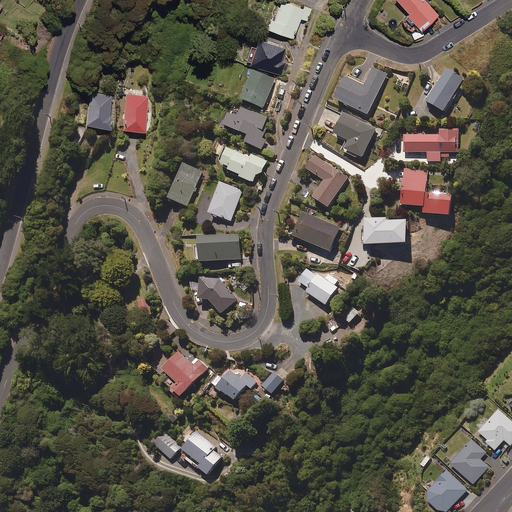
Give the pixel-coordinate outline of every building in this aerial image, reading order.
[(438,16),(423,0),(394,0),(405,12),(398,19),(410,33),(416,27),(420,32),(438,16)] [(311,12),(283,1),(278,12),(275,11),(268,29),(294,39),(301,19),(307,21),(311,12)] [(258,48),(253,46),(248,60),(252,61),(250,65),(282,75),(286,62),(283,61),(287,48),(260,39),(258,48)] [(388,77),(373,71),(365,90),(348,82),(337,104),(369,119),(388,77)] [(465,82),(447,71),(427,106),(445,116),(465,82)] [(276,80),(256,73),(245,102),(265,110),(276,80)] [(113,95),(91,93),(87,126),(111,129),(113,116),(111,116),(113,95)] [(148,96),(127,95),(125,131),(146,132),(148,96)] [(273,122),(246,111),(242,121),(232,117),(228,129),(254,139),(251,147),(264,152),(268,143),(265,141),(273,122)] [(377,131),(345,117),(335,139),(349,145),(345,154),(363,162),(377,131)] [(459,131),(440,131),(440,137),(405,137),(405,156),(428,155),(428,164),(442,164),(441,156),(460,156),(459,131)] [(253,160),(232,152),(226,168),(234,171),(232,176),(256,185),(258,179),(264,175),(269,163),(254,157),(253,160)] [(349,181),(316,160),(308,173),(325,184),(313,202),(329,212),(349,181)] [(204,173),(187,167),(174,203),(190,209),(204,173)] [(420,170),(405,168),(400,208),(425,211),(424,218),(450,221),(453,197),(426,194),(428,172),(420,170)] [(244,192),(223,185),(213,216),(233,223),(244,192)] [(341,231),(305,215),(294,240),(331,256),(341,231)] [(408,222),(365,221),(364,250),(407,251),(408,222)] [(226,238),(225,234),(219,235),(219,239),(202,240),(205,265),(244,261),(241,236),(226,238)] [(324,281),(308,270),(299,283),(309,291),(306,295),(326,309),(339,291),(335,288),(340,282),(329,274),(324,281)] [(218,285),(204,283),(203,303),(213,303),(225,316),(241,302),(222,281),(218,285)] [(152,313),(149,300),(138,303),(142,315),(152,313)] [(195,365),(179,352),(163,371),(180,384),(174,391),(183,399),(208,368),(199,360),(195,365)] [(233,372),(225,381),(220,377),(214,385),(219,389),(218,391),(238,406),(250,389),(254,392),(260,383),(248,373),(243,380),(233,372)] [(287,381),(276,373),(264,388),(275,397),(287,381)] [(266,402),(257,396),(252,403),(261,409),(266,402)] [(511,443),(511,420),(499,409),(479,430),(488,438),(486,440),(495,449),(504,439),(511,445),(511,443)] [(220,450),(198,433),(180,457),(212,481),(227,460),(218,453),(220,450)] [(182,449),(168,439),(159,451),(173,461),(182,449)] [(487,452),(472,439),(451,462),(474,483),(489,466),(481,458),(487,452)] [(428,499),(439,509),(448,510),(468,489),(447,469),(427,490),(428,499)]
